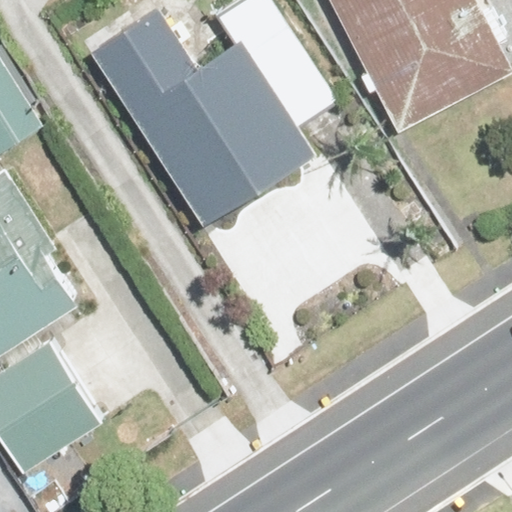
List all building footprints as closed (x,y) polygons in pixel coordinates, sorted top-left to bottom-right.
[(342,101),(277,0),(245,0),(222,15),(212,0),(183,0),(165,12),(100,54),(208,224),(315,155),(299,129),(342,101)] [(511,75),(511,72),(475,0),(332,0),(400,133),(511,75)] [(0,155),(45,129),(1,53),(0,53),(0,155)] [(0,355),(88,308),(17,175),(0,184),(0,355)] [(100,428),(48,346),(0,376),(0,433),(27,475),(100,428)]
